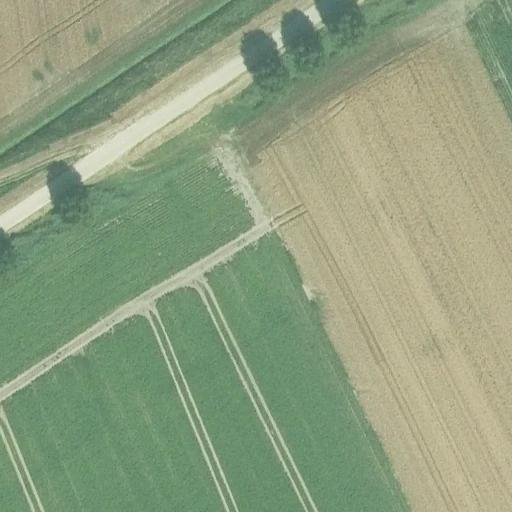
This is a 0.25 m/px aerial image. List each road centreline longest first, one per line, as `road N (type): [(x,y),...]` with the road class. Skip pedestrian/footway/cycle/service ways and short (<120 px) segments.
road 1 (track): [(463,0),(302,86),(238,131),(156,160),(118,144),(88,143),(0,179)]
road 2 (unclassified): [(0,224),(333,0)]
